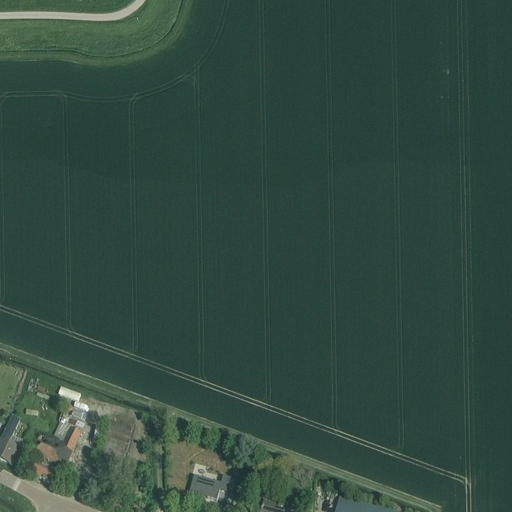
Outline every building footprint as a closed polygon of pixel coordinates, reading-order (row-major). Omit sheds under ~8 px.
[(0,460),(12,466),(16,457),(19,451),(23,442),(13,437),(21,421),(12,417),(0,442),(0,459),(0,460),(0,459),(0,460)] [(119,469),(120,466),(130,428),(108,422),(97,463),(119,469)] [(67,464),(81,434),(60,424),(52,440),(35,432),(31,440),(26,438),(23,444),(34,449),(32,456),(40,459),(32,476),(54,486),(59,474),(56,472),(61,462),(67,464)] [(194,477),(189,494),(217,502),(220,492),(227,494),(231,480),(223,478),(221,485),(194,477)] [(296,511),(300,511),(302,504),(303,500),(293,497),(290,510),(296,511)] [(386,511),(340,499),(336,511),(386,511)] [(277,507),(264,503),(261,511),(284,511),(286,508),(278,505),(277,507)]
